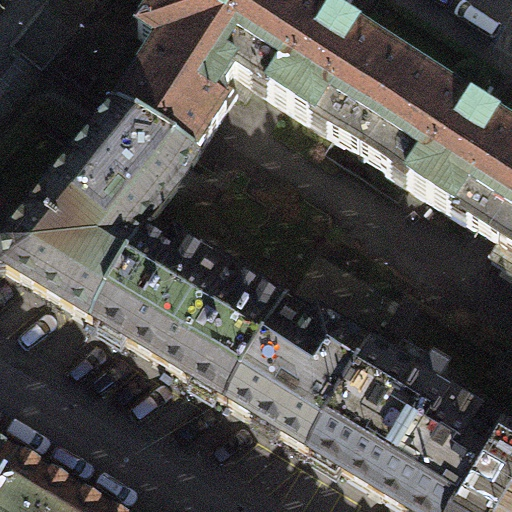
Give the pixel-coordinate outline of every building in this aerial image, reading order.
[(117,116),(195,167),(239,99),(228,91),(235,80),(237,77),(223,68),(267,0),(163,0),(138,39),(158,52),(117,116)] [(267,0),(223,68),(237,77),(235,80),(361,161),(416,76),(298,0),(267,0)] [(93,328),(144,245),(138,241),(175,196),(195,167),(117,116),(4,255),(7,275),(93,328)] [(144,245),(93,328),(228,408),(284,316),(183,256),(173,258),(171,262),(144,245)] [(284,316),(228,408),(309,458),(371,356),(326,331),(316,331),(315,334),(284,316)] [(371,356),(309,458),(398,511),(459,511),(505,438),(439,398),(449,381),(433,372),(423,388),(371,356)] [(511,511),(511,441),(505,438),(459,511),(511,511)] [(0,499),(18,469),(0,457),(0,499)] [(0,511),(89,511),(18,469),(0,499),(0,511)]
